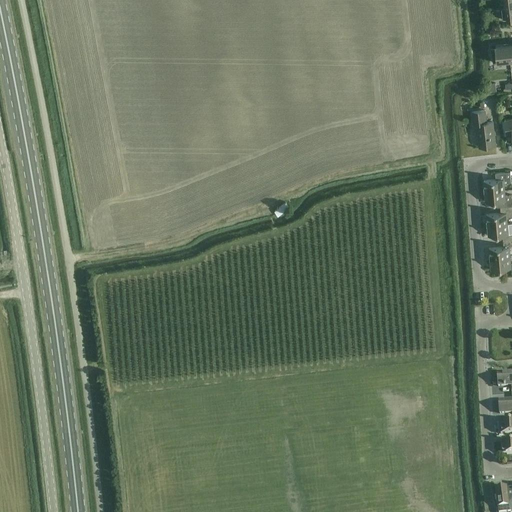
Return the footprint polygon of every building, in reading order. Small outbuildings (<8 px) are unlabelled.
[(511,6),(506,8),(501,8),(503,20),(507,20),(511,18),(511,6)] [(496,47),(491,48),(493,63),(497,62),(510,61),(508,44),(495,46),(496,47)] [(495,82),(487,83),(488,92),(496,91),(495,82)] [(477,124),(479,147),(495,145),(493,121),(486,122),(485,110),(472,112),(473,124),(477,124)] [(485,191),(505,190),(504,183),(511,182),(510,172),(497,173),(498,179),(484,180),(485,191)] [(511,205),(511,195),(505,195),(505,190),(485,191),(485,202),(500,201),(500,207),(511,205)] [(487,225),(507,223),(507,217),(511,216),(511,205),(500,207),(501,213),(486,214),(487,225)] [(511,222),(507,223),(487,225),(488,236),(502,235),(503,241),(511,239),(511,222)] [(490,259),(510,257),(509,246),(511,246),(511,239),(503,241),(503,246),(489,248),(490,259)] [(511,262),(511,263),(510,257),(490,259),(491,270),(511,267),(511,262)] [(511,392),(511,391),(511,372),(497,373),(498,387),(511,386),(511,392)] [(511,393),(511,394),(511,400),(498,401),(499,414),(511,413),(511,393)] [(511,421),(500,422),(500,434),(511,433),(511,421)] [(511,441),(501,442),(501,455),(511,454),(511,441)] [(498,507),(498,511),(506,511),(511,511),(511,487),(507,489),(507,487),(495,489),(498,507)]
